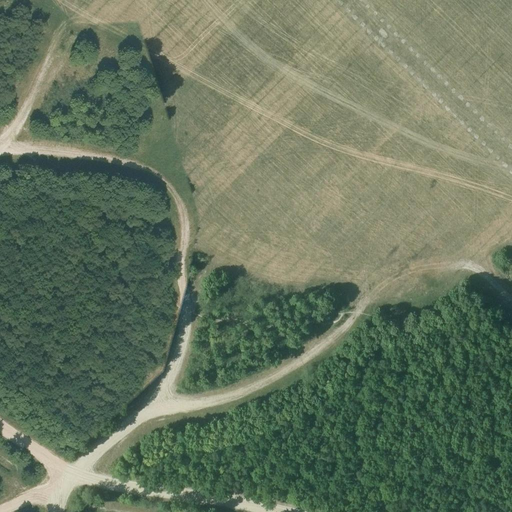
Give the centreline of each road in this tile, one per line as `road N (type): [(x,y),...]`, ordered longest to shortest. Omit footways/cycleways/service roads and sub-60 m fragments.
road 1 (track): [(27,153),(78,151),(149,172),(181,213),(192,284),(163,397),(40,489),(0,508)]
road 2 (track): [(0,430),(80,478),(278,511)]
